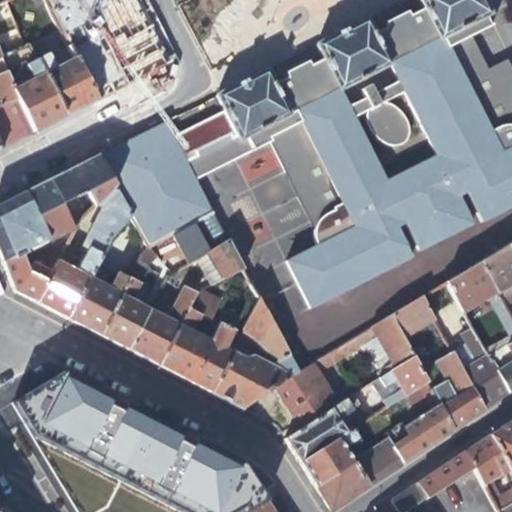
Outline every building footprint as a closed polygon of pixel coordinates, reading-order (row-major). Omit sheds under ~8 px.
[(483,69),(466,36),(485,26),(481,14),(482,13),(476,0),(413,0),(417,8),(404,15),(411,33),(407,35),(404,29),(388,37),(391,43),(377,51),(368,33),(361,20),(337,32),(310,46),(318,61),(327,79),(313,86),(309,78),(295,85),(299,93),(296,94),(285,78),(269,87),(261,71),(241,81),(212,96),(211,96),(233,137),(229,139),(226,132),(191,149),(194,156),(182,163),(160,123),(123,142),(93,157),(104,175),(110,185),(128,215),(147,246),(172,233),(189,224),(209,213),(191,181),(264,144),(280,175),(345,141),(369,187),(329,208),(331,211),(314,220),(313,222),(312,224),(312,225),(311,227),(310,228),(310,230),(310,231),(310,233),(309,234),(309,235),(309,237),(309,238),(309,239),(310,241),(310,242),(310,243),(310,244),(311,245),(311,247),(312,248),(312,249),(281,265),(305,310),(407,258),(393,230),(401,226),(415,252),(466,226),(453,199),(463,194),(478,222),(511,204),(511,126),(510,126),(509,126),(508,126),(507,125),(505,125),(504,125),(503,125),(502,125),(500,126),(499,126),(498,126),(497,126),(496,127),(495,127),(494,128),(486,132),(484,129),(440,151),(418,105),(483,69)] [(411,33),(404,15),(368,33),(377,51),(391,43),(388,37),(404,29),(407,35),(411,33)] [(38,38),(26,43),(60,117),(74,111),(95,101),(73,60),(54,69),(38,38)] [(0,63),(3,72),(16,100),(30,133),(47,124),(60,117),(26,43),(21,45),(0,54),(0,63)] [(503,60),(483,69),(418,105),(440,151),(484,129),(486,132),(494,128),(495,127),(496,127),(497,126),(498,126),(499,126),(500,126),(502,125),(503,125),(504,125),(505,125),(507,125),(508,126),(509,126),(510,126),(511,126),(511,74),(511,73),(510,71),(508,69),(507,67),(506,64),(504,62),(503,60)] [(318,61),(285,78),(296,94),(299,93),(295,85),(309,78),(313,86),(327,79),(318,61)] [(0,105),(16,100),(3,72),(0,73),(0,105)] [(20,138),(30,133),(16,100),(0,105),(0,121),(11,117),(20,138)] [(345,141),(280,175),(310,231),(310,230),(310,228),(311,227),(312,225),(312,224),(313,222),(314,220),(331,211),(329,208),(369,187),(345,141)] [(21,194),(35,217),(56,206),(83,193),(87,200),(110,185),(104,175),(93,157),(64,172),(21,194)] [(65,268),(52,261),(34,304),(48,311),(66,320),(86,278),(106,240),(128,215),(110,185),(87,200),(93,210),(91,213),(87,211),(76,234),(79,236),(65,268)] [(0,264),(1,266),(24,253),(47,239),(35,217),(21,194),(3,203),(0,204),(0,264)] [(56,206),(35,217),(47,239),(67,227),(56,206)] [(205,253),(206,252),(224,241),(221,235),(209,213),(189,224),(205,253)] [(107,289),(86,278),(66,320),(80,327),(97,336),(136,259),(147,246),(128,215),(106,240),(129,251),(117,273),(116,272),(107,289)] [(239,268),(224,241),(206,252),(222,278),(239,268)] [(511,241),(503,247),(511,261),(511,241)] [(511,281),(511,261),(503,247),(484,259),(476,264),(492,293),(511,281)] [(28,260),(24,253),(1,266),(13,293),(22,297),(34,304),(52,261),(54,257),(48,256),(44,261),(35,256),(28,260)] [(145,265),(136,259),(97,336),(108,342),(123,350),(146,310),(129,301),(138,282),(137,281),(145,265)] [(507,361),(491,372),(504,394),(511,388),(511,327),(492,293),(476,264),(443,284),(459,313),(484,298),(496,319),(501,347),(507,361)] [(164,319),(146,310),(123,350),(139,358),(155,366),(186,309),(194,294),(181,287),(164,319)] [(243,360),(229,353),(208,394),(240,411),(273,390),(298,374),(271,326),(257,299),(241,329),(256,349),(274,361),(269,370),(248,357),(243,360)] [(399,341),(423,326),(430,322),(417,299),(387,317),(399,341)] [(198,317),(186,309),(155,366),(177,378),(208,394),(229,353),(224,350),(232,331),(230,330),(235,318),(224,312),(209,343),(190,333),(198,317)] [(368,330),(386,358),(389,363),(393,369),(409,359),(399,341),(387,317),(368,330)] [(423,337),(428,347),(440,340),(430,322),(423,326),(427,334),(423,337)] [(358,335),(328,355),(333,363),(362,343),(358,335)] [(440,340),(428,347),(436,361),(430,365),(445,392),(450,401),(436,409),(448,431),(463,422),(479,411),(457,373),(440,340)] [(285,411),(297,430),(334,406),(314,375),(333,363),(328,355),(298,374),(273,390),(285,411)] [(483,356),(457,373),(479,411),(491,403),(504,394),(491,372),(483,356)] [(377,371),(389,363),(386,358),(373,365),(377,371)] [(394,380),(405,396),(423,385),(409,359),(393,369),(352,395),(334,406),(297,430),(281,440),(287,449),(297,464),(343,436),(334,420),(346,412),(345,411),(394,380)] [(61,374),(11,403),(30,435),(183,511),(247,511),(263,502),(239,466),(61,374)] [(445,392),(432,401),(435,407),(436,409),(450,401),(445,392)] [(435,407),(384,441),(398,464),(419,450),(448,431),(436,409),(435,407)] [(511,420),(507,424),(486,438),(506,473),(506,475),(511,485),(511,420)] [(356,441),(356,439),(351,430),(343,436),(297,464),(304,476),(312,487),(351,462),(343,449),(356,441)] [(488,485),(506,473),(486,438),(474,445),(460,455),(468,468),(492,511),(504,511),(507,511),(511,507),(511,492),(496,500),(488,485)] [(398,464),(384,441),(351,462),(366,486),(382,475),(398,464)] [(372,511),(399,511),(468,468),(460,455),(419,482),(372,511)] [(366,486),(351,462),(312,487),(317,494),(328,511),(366,486)] [(269,511),(263,502),(247,511),(269,511)]
